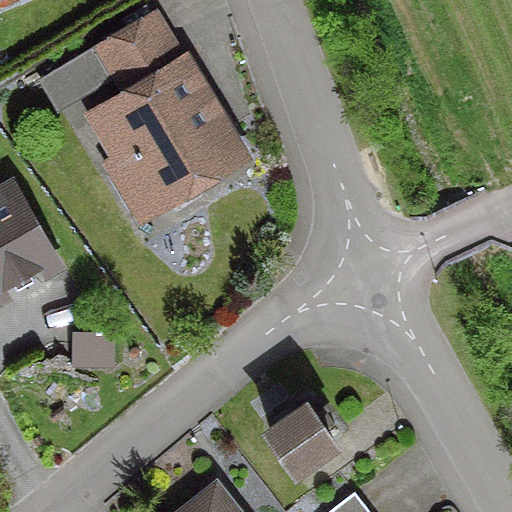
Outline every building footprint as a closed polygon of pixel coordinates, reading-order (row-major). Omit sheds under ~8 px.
[(119,84),(173,53),(150,16),(98,47),(119,84)] [(234,156),(219,130),(180,65),(94,116),(118,156),(126,152),(156,202),(234,156)] [(0,200),(0,291),(49,265),(10,195),(0,200)] [(107,361),(108,334),(83,333),(82,361),(107,361)] [(266,432),(292,468),(330,441),(305,405),(266,432)] [(229,511),(212,489),(182,511),(229,511)] [(366,511),(352,494),(351,493),(325,511),(366,511)]
